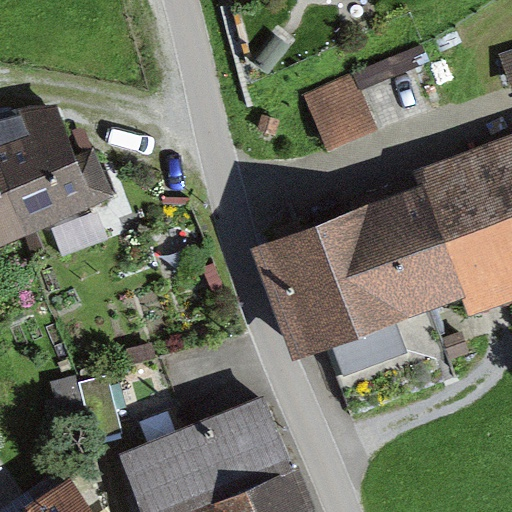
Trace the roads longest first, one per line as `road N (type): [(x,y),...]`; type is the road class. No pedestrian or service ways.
road 1 (unclassified): [(179,0),(256,295),(341,511)]
road 2 (track): [(511,111),(229,202)]
road 3 (track): [(511,352),(446,406),(322,458)]
road 4 (track): [(209,118),(0,88)]
